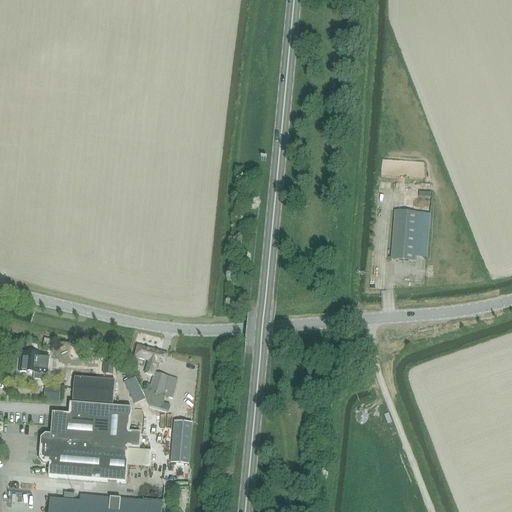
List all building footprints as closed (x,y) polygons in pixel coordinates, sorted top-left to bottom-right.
[(427,259),(430,214),(395,212),(391,260),(415,262),(416,258),(427,259)] [(178,380),(160,375),(155,374),(156,370),(160,357),(161,353),(160,353),(146,349),(138,347),(135,358),(149,361),(147,367),(145,375),(153,377),(150,388),(149,392),(149,393),(144,392),(153,415),(160,417),(167,419),(170,406),(164,405),(165,398),(173,399),(178,380)] [(47,374),(49,357),(43,357),(43,356),(22,354),(20,372),(41,374),(41,373),(47,374)] [(182,365),(193,367),(192,373),(198,373),(200,360),(183,357),(182,365)] [(113,406),(115,382),(75,379),(73,403),(113,406)] [(49,382),(49,396),(65,397),(65,383),(49,382)] [(125,484),(127,467),(128,451),(129,449),(139,450),(141,435),(130,434),(130,427),(132,410),(70,405),(69,416),(53,415),(51,436),(46,435),(41,439),(40,458),(43,463),(50,464),(49,478),(125,484)] [(157,424),(162,439),(167,437),(162,422),(157,424)] [(193,425),(175,423),(171,465),(189,466),(193,425)] [(51,500),(49,511),(162,511),(163,504),(81,497),(80,503),(51,500)]
